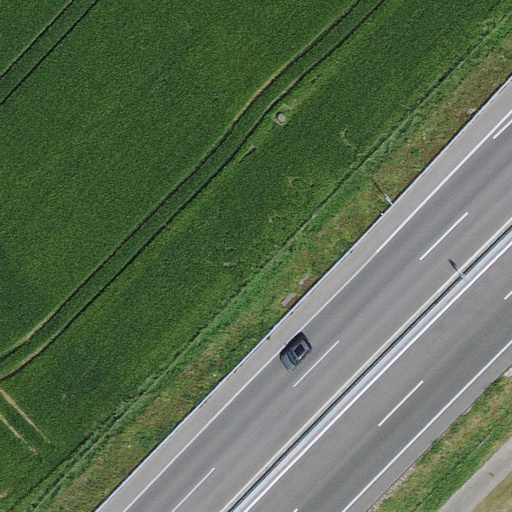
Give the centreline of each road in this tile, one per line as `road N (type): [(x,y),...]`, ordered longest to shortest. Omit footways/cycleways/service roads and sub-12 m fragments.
road 1 (motorway): [(511,168),(171,511)]
road 2 (motorway): [(294,511),(511,291)]
